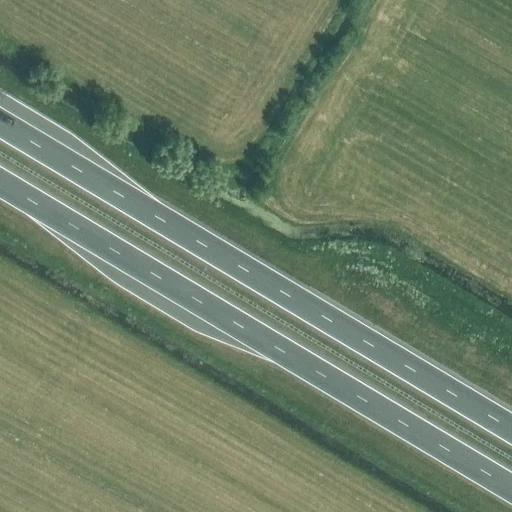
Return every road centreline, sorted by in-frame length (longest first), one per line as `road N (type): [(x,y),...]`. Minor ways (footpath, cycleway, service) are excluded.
road 1 (trunk): [(0,182),(511,489)]
road 2 (trunk): [(511,431),(0,124)]
